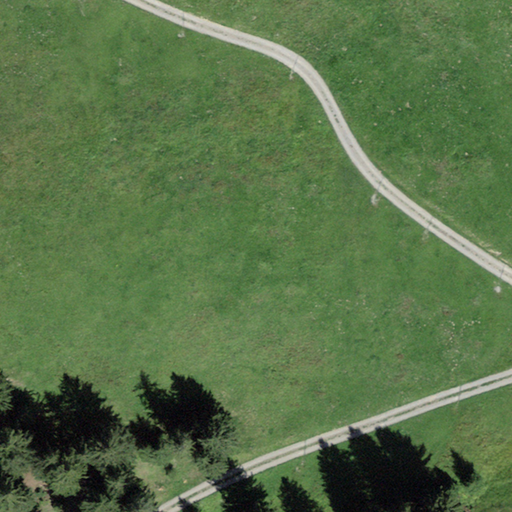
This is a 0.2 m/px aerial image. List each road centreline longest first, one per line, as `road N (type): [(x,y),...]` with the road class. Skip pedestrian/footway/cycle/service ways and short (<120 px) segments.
road 1 (track): [(135,0),(300,65),(369,174),(511,277)]
road 2 (track): [(511,374),(287,454),(166,511)]
